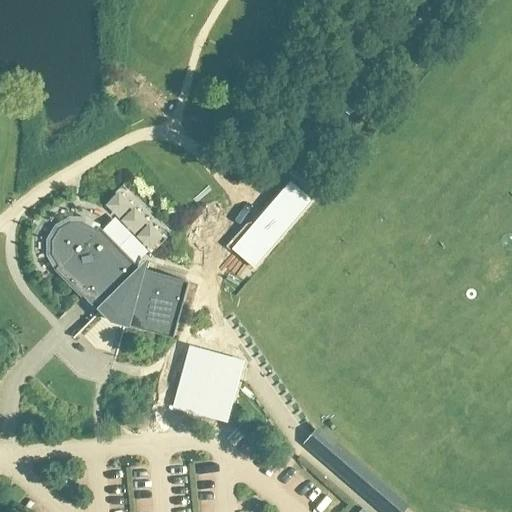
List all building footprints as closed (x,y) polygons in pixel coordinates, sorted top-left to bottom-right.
[(173,335),(187,281),(141,269),(99,226),(96,229),(84,222),(71,222),(59,228),(52,240),(52,254),(59,265),(56,268),(100,312),(104,308),(113,317),(125,320),(124,322),(173,335)] [(171,407),(227,423),(243,367),(201,356),(195,376),(181,372),(171,407)] [(402,511),(406,507),(315,429),(303,443),(383,511),(402,511)] [(309,510),(320,500),(311,491),(300,501),(309,510)] [(171,495),(172,509),(188,508),(187,494),(171,495)]
